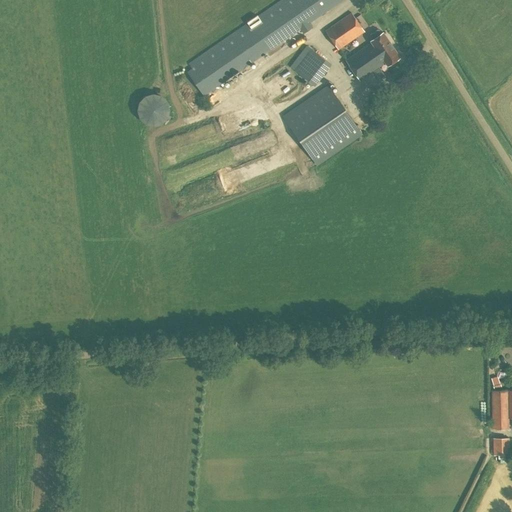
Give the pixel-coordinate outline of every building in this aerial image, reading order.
[(192,68),(187,72),(204,96),(300,29),(303,33),(312,27),(310,23),(342,0),(280,0),(189,63),(192,68)] [(338,49),(359,35),(364,31),(351,12),(325,30),(338,49)] [(372,39),(370,40),(372,42),(346,60),(360,80),(385,63),(387,65),(399,57),(383,32),(382,33),(379,29),(378,29),(370,34),(370,36),(372,39)] [(314,86),(331,64),(305,44),(289,65),(314,86)] [(317,166),(362,134),(328,84),(282,116),(317,166)] [(208,100),(214,108),(225,101),(219,92),(208,100)] [(493,383),(492,383),(494,389),(501,387),(499,381),(497,375),(491,377),(493,383)] [(511,389),(507,390),(491,390),(492,428),(508,428),(508,418),(511,417),(511,389)] [(506,459),(506,454),(507,454),(507,438),(492,438),(492,454),(498,454),(498,459),(506,459)]
